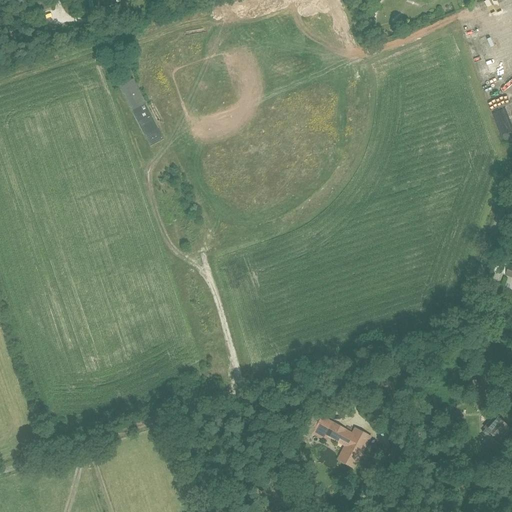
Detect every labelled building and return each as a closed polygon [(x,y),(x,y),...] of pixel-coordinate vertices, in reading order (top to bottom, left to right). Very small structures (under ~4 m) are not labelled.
[(95,0),(98,9),(113,5),(111,0),(95,0)] [(112,15),(125,12),(123,5),(110,9),(112,15)] [(124,30),(114,33),(116,40),(126,37),(124,30)] [(143,106),(130,81),(119,87),(150,147),(164,139),(146,104),(143,106)] [(151,105),(159,122),(164,120),(156,103),(151,105)] [(450,411),(445,414),(448,420),(453,417),(450,411)] [(501,440),(510,431),(502,423),(496,416),(491,422),(486,429),(495,438),(497,436),(501,440)] [(354,436),(351,435),(333,424),(327,434),(349,446),(345,454),(346,454),(345,455),(352,459),(353,458),(354,459),(366,438),(356,433),(354,436)]
